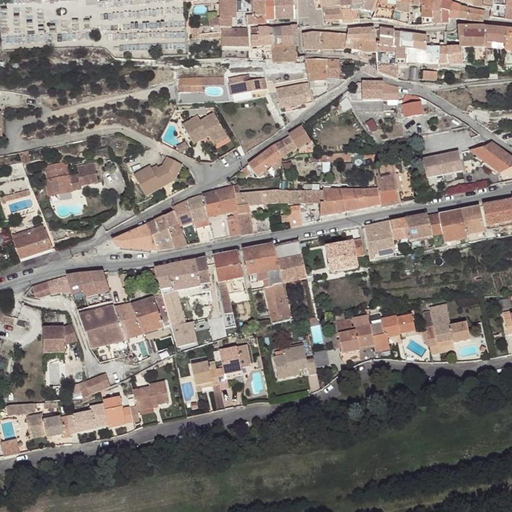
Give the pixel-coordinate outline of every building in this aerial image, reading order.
[(220,0),(221,3),(221,18),(221,29),(231,29),(231,19),(236,19),(237,3),(237,0),(220,0)] [(276,20),(274,0),(264,1),(266,21),(276,20)] [(284,10),(284,0),(277,0),(274,0),(276,20),(285,20),(284,10)] [(284,0),(284,10),(295,9),(294,0),(284,0)] [(321,0),(323,8),(342,7),(340,0),(321,0)] [(343,11),(354,10),(352,0),(340,0),(342,7),(343,11)] [(364,9),(364,0),(352,0),(354,10),(359,10),(364,9)] [(372,11),(375,0),(364,0),(364,9),(372,11)] [(384,20),(388,9),(390,2),(386,0),(385,0),(378,0),(376,7),(374,12),(371,19),(384,20)] [(410,0),(400,0),(401,3),(397,3),(396,11),(393,22),(409,25),(410,12),(410,2),(410,0)] [(420,0),(421,4),(422,5),(423,26),(432,24),(431,0),(420,0)] [(441,23),(442,0),(435,0),(431,0),(432,24),(441,23)] [(450,18),(453,3),(453,2),(445,0),(442,0),(441,23),(450,23),(450,18)] [(483,8),(484,0),(474,0),(473,6),(483,8)] [(484,0),(483,8),(492,10),(494,3),(494,0),(484,0)] [(266,21),(264,1),(253,2),(254,17),(255,25),(256,25),(266,25),(266,21)] [(388,9),(396,11),(397,3),(393,2),(390,2),(388,9)] [(511,20),(511,2),(508,2),(505,4),(494,3),(492,10),(490,17),(511,20)] [(458,19),(461,7),(461,6),(460,5),(453,3),(450,18),(458,19)] [(331,21),(343,20),(343,11),(342,7),(323,8),(324,21),(331,21)] [(473,9),(461,7),(458,19),(484,21),(485,11),(473,9)] [(295,9),(284,10),(285,20),(295,19),(295,9)] [(360,19),(359,10),(354,10),(343,11),(343,20),(343,23),(351,23),(360,22),(360,19)] [(283,46),(294,45),(293,38),(296,38),(297,25),(290,26),(291,28),(281,28),(283,46)] [(485,27),(458,27),(460,47),(461,48),(485,50),(486,27),(485,27)] [(486,27),(485,50),(493,50),(493,45),(506,46),(507,29),(486,27)] [(274,61),(273,46),(271,29),(266,28),(259,28),(256,28),(254,28),(254,29),(251,29),(251,37),(252,50),(262,50),(263,61),(273,61),(274,61)] [(283,46),(281,28),(271,29),(273,46),(283,46)] [(243,29),(231,29),(221,29),(221,51),(249,51),(248,29),(243,29)] [(361,30),(361,51),(370,52),(376,53),(376,44),(375,44),(374,29),(361,30)] [(379,29),(378,44),(393,46),(394,31),(379,29)] [(348,31),(348,34),(345,49),(347,49),(361,51),(361,30),(348,31)] [(394,31),(393,46),(397,47),(395,64),(395,65),(395,66),(395,67),(398,67),(406,66),(405,65),(406,48),(400,47),(400,33),(394,31)] [(319,50),(323,33),(312,32),(302,34),(304,50),(319,50)] [(348,34),(323,33),(319,50),(320,50),(332,49),(345,49),(348,34)] [(412,35),(400,33),(400,47),(406,48),(412,49),(412,35)] [(412,35),(412,49),(426,50),(426,47),(426,37),(412,35)] [(429,39),(430,47),(439,47),(439,42),(439,39),(436,39),(430,39),(429,39)] [(438,65),(450,64),(447,47),(447,42),(439,42),(439,47),(438,65)] [(376,44),(376,53),(376,63),(377,72),(398,80),(398,67),(395,67),(395,66),(395,65),(395,64),(397,47),(393,46),(378,44),(376,44)] [(299,63),(305,63),(306,63),(306,59),(305,57),(302,57),(300,57),(299,58),(295,58),(294,45),(283,46),(273,46),(274,61),(273,61),(274,65),(295,64),(299,63)] [(426,47),(426,50),(426,64),(438,66),(438,65),(439,47),(430,47),(426,47)] [(461,48),(460,47),(447,47),(450,64),(450,65),(463,65),(461,48)] [(412,49),(406,48),(405,65),(414,65),(426,64),(426,50),(412,49)] [(306,63),(305,63),(309,82),(311,89),(327,87),(326,80),(326,78),(327,59),(306,59),(306,63)] [(326,78),(339,78),(339,60),(327,59),(326,78)] [(409,81),(419,82),(419,67),(409,67),(409,81)] [(263,90),(261,79),(239,83),(242,94),(263,90)] [(362,82),(362,99),(382,99),(383,101),(399,100),(399,87),(383,83),(378,83),(362,82)] [(404,100),(402,100),(403,105),(405,117),(422,114),(421,107),(428,106),(427,100),(419,96),(406,94),(404,100)] [(362,101),(349,102),(355,112),(364,111),(364,101),(362,101)] [(383,101),(364,101),(364,111),(383,111),(383,101)] [(215,147),(230,140),(218,118),(203,126),(201,122),(186,128),(197,150),(212,142),(215,147)] [(289,135),(290,137),(283,140),(276,145),(282,156),(290,151),(297,147),(297,148),(311,140),(302,127),(289,135)] [(190,147),(186,140),(178,145),(182,152),(190,147)] [(232,143),(230,140),(215,147),(217,151),(232,143)] [(511,166),(511,158),(491,142),(487,145),(482,147),(423,159),(425,167),(427,179),(463,172),(460,161),(479,157),(499,173),(511,166)] [(277,160),(278,158),(282,156),(276,145),(271,148),(268,149),(249,165),(257,176),(277,160)] [(366,165),(373,165),(370,151),(370,152),(364,152),(366,165)] [(29,153),(20,155),(25,165),(31,163),(29,153)] [(173,180),(182,165),(167,157),(163,165),(154,168),(151,162),(134,168),(142,192),(173,180)] [(425,167),(423,159),(406,163),(408,168),(415,167),(415,170),(425,167)] [(69,176),(72,191),(81,189),(80,186),(97,183),(93,163),(77,167),(78,174),(69,176)] [(501,183),(511,180),(511,166),(499,173),(501,183)] [(245,167),(240,171),(244,177),(249,173),(245,167)] [(72,191),(69,176),(65,176),(64,168),(46,172),(47,180),(45,181),(48,196),(72,191)] [(376,176),(378,187),(382,206),(382,208),(401,205),(419,200),(412,169),(376,176)] [(234,187),(238,212),(238,218),(241,235),(241,237),(253,235),(253,234),(250,205),(268,203),(267,190),(240,193),(239,185),(234,187)] [(215,192),(203,196),(209,219),(223,216),(238,212),(234,187),(218,191),(215,192)] [(321,188),(321,190),(321,203),(320,219),(338,215),(382,206),(378,187),(360,188),(349,188),(321,188)] [(274,190),(267,190),(268,203),(301,203),(300,190),(290,189),(279,190),(274,190)] [(31,190),(0,198),(0,203),(0,204),(33,195),(31,190)] [(321,190),(300,190),(301,203),(321,203),(321,190)] [(203,196),(189,201),(195,221),(209,219),(203,196)] [(511,199),(483,206),(487,226),(511,221),(511,199)] [(173,208),(174,211),(180,226),(195,221),(189,201),(173,208)] [(289,227),(302,225),(301,211),(301,206),(288,207),(289,227)] [(462,210),(466,229),(483,226),(480,206),(462,210)] [(302,225),(316,222),(315,210),(301,211),(302,225)] [(468,239),(466,229),(462,210),(439,214),(443,235),(444,244),(468,239)] [(174,211),(165,216),(175,248),(188,246),(183,234),(180,226),(174,211)] [(439,214),(429,216),(428,214),(406,219),(409,238),(410,241),(410,240),(433,236),(443,235),(439,214)] [(165,216),(148,224),(157,252),(175,248),(165,216)] [(210,226),(211,231),(213,241),(228,238),(224,218),(209,221),(210,226)] [(231,237),(241,235),(238,218),(228,220),(231,237)] [(409,238),(406,219),(390,222),(394,241),(409,238)] [(183,234),(197,229),(197,228),(195,221),(180,226),(183,234)] [(43,224),(11,235),(12,239),(13,240),(45,228),(43,224)] [(129,233),(113,241),(118,248),(136,250),(157,252),(148,224),(129,233)] [(68,237),(65,226),(49,230),(53,241),(68,237)] [(197,229),(199,235),(201,243),(210,241),(208,232),(211,231),(210,226),(197,228),(197,229)] [(45,228),(13,240),(19,260),(52,247),(45,228)] [(201,243),(199,235),(192,237),(194,244),(201,243)] [(434,244),(433,237),(433,236),(410,240),(412,248),(434,244)] [(330,272),(346,269),(345,266),(358,263),(356,255),(364,254),(360,239),(353,240),(325,246),(329,266),(328,266),(329,269),(330,269),(330,272)] [(274,247),(283,284),(307,279),(298,242),(274,247)] [(242,251),(248,276),(259,274),(261,282),(264,282),(265,288),(283,284),(274,247),(274,245),(242,251)] [(238,252),(221,255),(225,275),(242,272),(238,252)] [(225,275),(221,255),(213,257),(219,284),(226,282),(226,280),(225,275)] [(207,259),(207,258),(168,266),(171,279),(198,274),(201,286),(213,284),(206,260),(207,259)] [(155,268),(161,290),(173,289),(174,292),(202,287),(201,286),(198,274),(171,279),(168,266),(155,268)] [(105,272),(93,273),(99,295),(111,292),(105,272)] [(242,272),(225,275),(226,280),(243,277),(242,272)] [(84,274),(77,275),(84,292),(87,299),(99,295),(93,273),(84,274)] [(248,276),(250,284),(261,282),(259,274),(248,276)] [(73,275),(65,276),(69,287),(70,291),(70,292),(70,293),(73,297),(84,292),(77,275),(73,275)] [(65,276),(61,278),(65,291),(65,294),(70,293),(70,292),(70,291),(69,287),(65,276)] [(54,280),(59,294),(63,292),(64,295),(65,294),(65,291),(61,278),(54,280)] [(54,280),(48,282),(52,295),(57,293),(57,294),(59,294),(54,280)] [(45,282),(40,284),(44,297),(52,295),(48,282),(45,282)] [(227,323),(234,322),(229,295),(227,286),(226,282),(219,284),(227,323)] [(244,283),(227,286),(229,295),(247,292),(244,283)] [(40,284),(32,286),(35,296),(38,299),(44,297),(40,284)] [(265,288),(265,289),(272,325),(286,322),(291,321),(283,284),(265,288)] [(164,329),(171,326),(163,296),(154,298),(132,305),(116,308),(115,306),(104,309),(92,312),(80,315),(83,326),(86,335),(89,343),(91,349),(126,340),(143,335),(164,329)] [(433,326),(430,314),(448,311),(446,304),(429,308),(430,312),(423,313),(428,340),(435,339),(433,328),(433,326)] [(511,312),(510,313),(509,310),(503,311),(508,333),(511,331),(511,312)] [(430,314),(433,326),(450,322),(448,311),(430,314)] [(3,318),(1,321),(13,324),(15,318),(2,314),(3,318)] [(383,335),(378,336),(381,351),(389,350),(387,337),(386,334),(397,332),(398,335),(415,332),(412,315),(397,318),(397,316),(380,319),(383,335)] [(210,333),(207,319),(182,323),(185,338),(210,333)] [(335,321),(341,355),(359,351),(358,349),(374,346),(375,352),(381,351),(378,336),(372,337),(369,324),(351,327),(349,319),(335,321)] [(435,339),(428,340),(431,356),(438,355),(437,348),(437,344),(451,342),(452,346),(470,343),(467,324),(451,327),(450,325),(433,328),(435,339)] [(64,328),(43,329),(44,354),(65,354),(65,346),(78,341),(72,325),(64,328)] [(222,369),(215,370),(218,385),(219,391),(227,390),(224,380),(231,378),(231,374),(240,373),(239,368),(247,366),(250,363),(246,344),(235,347),(235,348),(218,352),(222,369)] [(318,373),(315,358),(307,360),(305,346),(284,349),(285,354),(274,356),(279,379),(291,376),(290,370),(299,368),(309,367),(310,375),(318,373)] [(318,352),(321,366),(332,364),(328,350),(318,352)] [(218,385),(215,370),(208,372),(206,362),(191,365),(195,385),(196,391),(201,390),(200,388),(200,384),(209,382),(210,386),(218,385)] [(79,386),(84,399),(90,397),(101,392),(102,392),(103,391),(112,387),(107,374),(79,386)] [(319,375),(310,375),(311,389),(320,389),(319,375)] [(136,407),(130,408),(134,424),(141,422),(139,413),(156,409),(156,406),(170,403),(166,382),(150,386),(150,388),(133,391),(136,407)] [(103,403),(104,408),(107,425),(108,428),(124,424),(124,426),(134,424),(130,408),(123,410),(121,399),(103,403)] [(9,406),(5,407),(7,417),(15,415),(15,416),(24,415),(34,413),(32,405),(27,405),(9,406)] [(68,422),(68,425),(71,437),(95,432),(95,430),(94,427),(107,425),(104,408),(90,411),(91,415),(74,418),(75,421),(68,422)] [(62,426),(61,418),(44,422),(42,416),(26,419),(29,437),(46,434),(47,439),(47,441),(63,437),(64,441),(71,440),(71,437),(68,425),(62,426)]
